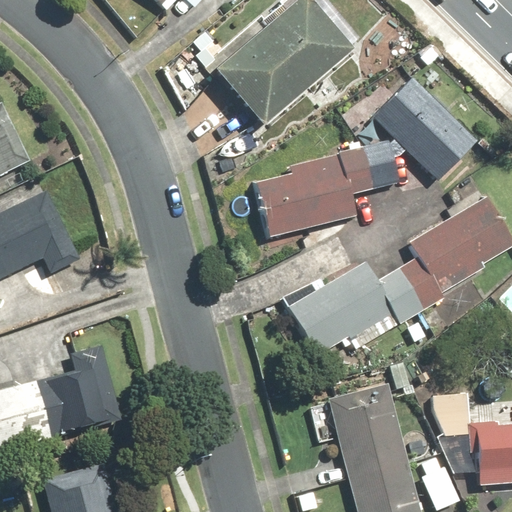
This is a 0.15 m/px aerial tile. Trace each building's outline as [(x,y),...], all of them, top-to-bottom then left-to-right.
[(207,0),(182,0),(196,12),(207,0)] [(335,56),(290,8),(205,86),(250,135),(335,56)] [(420,65),(371,112),(438,179),(486,133),(420,65)] [(0,106),(0,176),(27,164),(0,106)] [(387,136),(251,174),(269,238),(361,213),(355,192),(399,180),(387,136)] [(84,259),(50,187),(0,209),(0,278),(45,257),(53,274),(84,259)] [(371,256),(287,302),(318,358),(397,314),(404,327),(460,296),(454,285),(511,253),(511,223),(493,189),(410,235),(420,254),(381,275),(371,256)] [(27,362),(0,368),(0,452),(127,418),(106,341),(70,350),(74,366),(31,378),(27,362)] [(423,358),(408,365),(421,394),(436,388),(423,358)] [(423,511),(390,378),(327,393),(356,511),(423,511)] [(511,418),(479,420),(480,479),(511,478),(511,418)] [(440,455),(415,467),(435,511),(445,511),(462,505),(440,455)] [(121,511),(107,458),(43,476),(52,511),(121,511)]
